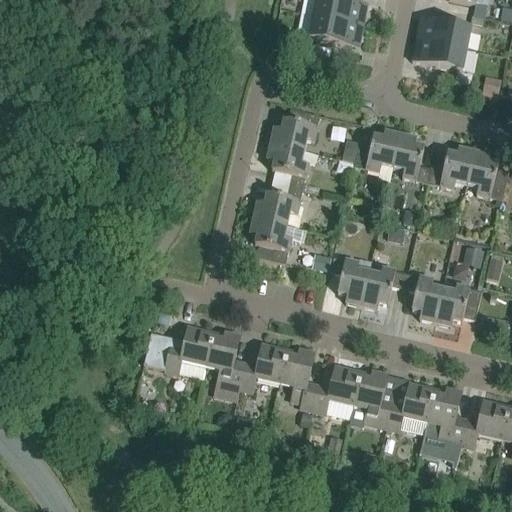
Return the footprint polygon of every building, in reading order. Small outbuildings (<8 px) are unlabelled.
[(316,0),(313,20),(359,29),(361,17),(365,18),(367,8),(326,0),(316,0)] [(0,19),(10,17),(7,5),(0,6),(0,19)] [(511,12),(502,11),(500,25),(511,27),(511,12)] [(481,29),(482,21),(471,19),(470,27),(481,29)] [(356,41),(359,29),(313,20),(309,42),(359,51),(361,42),(356,41)] [(423,32),(421,44),(466,53),(471,31),(421,21),(419,31),(423,32)] [(285,52),(287,37),(276,35),(275,37),(273,50),(285,52)] [(466,53),(421,44),(418,56),(414,55),(412,65),(462,75),(466,53)] [(483,96),(498,99),(501,82),(486,80),(483,96)] [(274,132),(270,147),(304,155),(306,145),(313,146),(319,120),(290,113),(287,125),(283,124),(281,133),(274,132)] [(355,166),(354,171),(379,177),(377,183),(389,186),(392,173),(400,138),(384,134),(383,142),(373,140),(372,144),(360,141),(355,166)] [(400,138),(392,173),(403,175),(401,182),(427,188),(431,172),(419,170),(424,151),(414,149),(416,142),(400,138)] [(342,164),(355,166),(359,147),(346,144),(342,164)] [(304,155),(270,147),(266,163),(274,165),(272,174),(290,179),(287,190),(310,196),(311,189),(304,187),(309,169),(313,170),(316,157),(304,155)] [(431,172),(427,188),(453,194),(454,187),(466,190),(474,155),(458,151),(457,159),(447,157),(443,175),(431,172)] [(474,155),(466,190),(478,192),(476,199),(502,205),(509,174),(497,172),(498,168),(488,166),(490,159),(474,155)] [(257,206),(253,221),(299,231),(301,220),(297,219),(302,199),(311,201),(312,196),(310,196),(287,190),(284,202),(266,198),(264,207),(257,206)] [(415,230),(418,217),(406,214),(403,227),(415,230)] [(303,232),(299,231),(253,221),(249,237),(257,239),(255,249),(258,250),(256,261),(285,268),(291,243),(300,245),(303,232)] [(337,245),(333,261),(330,276),(341,279),(337,297),(347,299),(345,307),(361,310),(368,276),(357,274),(359,267),(344,263),(348,247),(337,245)] [(479,271),(482,255),(467,252),(464,268),(479,271)] [(490,262),(502,265),(503,260),(491,257),(490,262)] [(315,273),(327,276),(330,262),(318,259),(315,273)] [(388,309),(392,290),(404,293),(407,277),(381,272),(379,279),(368,276),(361,310),(376,314),(378,306),(388,309)] [(407,277),(404,293),(415,296),(411,314),(421,316),(419,323),(435,327),(442,293),(431,290),(432,283),(407,277)] [(454,295),(442,293),(435,327),(451,331),(452,323),(462,325),(463,321),(474,324),(481,295),(455,289),(454,295)] [(160,318),(158,326),(168,328),(170,320),(160,318)] [(492,332),(494,321),(482,318),(480,329),(492,332)] [(210,348),(213,338),(188,332),(183,353),(170,350),(171,346),(150,341),(143,370),(178,378),(178,377),(202,383),(210,348)] [(224,341),(213,338),(210,348),(202,383),(203,383),(206,371),(220,374),(214,401),(236,405),(245,367),(234,365),(240,340),(225,337),(224,341)] [(262,349),(257,370),(245,367),(236,405),(237,406),(240,393),(252,396),(255,382),(279,388),(284,365),(287,355),(262,349)] [(287,355),(284,365),(279,388),(295,392),(291,405),(302,407),(301,412),(312,414),(318,390),(307,387),(314,357),(299,354),(298,358),(287,355)] [(360,387),(362,378),(335,371),(330,393),(318,390),(312,414),(326,418),(351,424),(354,411),(360,387)] [(387,432),(393,407),(381,404),(387,379),(372,376),(371,380),(362,378),(360,387),(354,411),(368,415),(365,427),(387,432)] [(393,407),(387,432),(400,435),(401,433),(425,439),(433,405),(435,395),(409,389),(404,409),(393,407)] [(435,395),(433,405),(425,439),(440,442),(439,444),(461,450),(467,424),(455,421),(461,397),(446,393),(445,397),(435,395)] [(478,427),(467,424),(461,450),(474,453),(478,438),(502,444),(507,422),(510,412),(483,406),(478,427)] [(511,446),(511,412),(510,412),(507,422),(502,444),(511,446)] [(218,419),(216,427),(216,428),(229,431),(229,430),(233,419),(223,416),(218,419)] [(308,431),(311,418),(302,416),(299,429),(308,431)] [(327,454),(340,457),(343,444),(330,441),(327,454)] [(376,469),(379,460),(364,456),(362,466),(376,469)]
